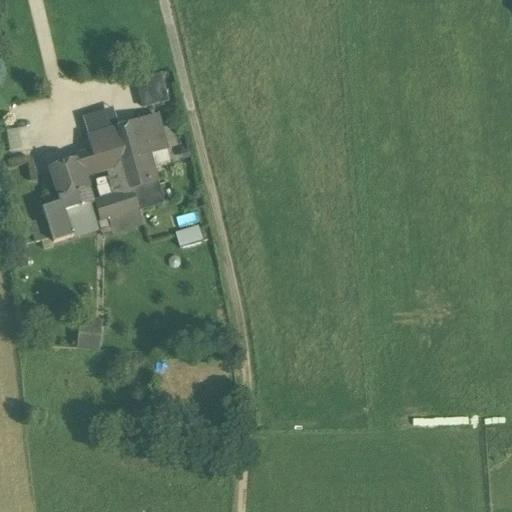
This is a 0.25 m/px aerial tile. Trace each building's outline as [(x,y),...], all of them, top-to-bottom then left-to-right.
[(161,76),(137,82),(143,109),(168,103),(161,76)] [(155,117),(113,130),(122,164),(129,192),(132,192),(156,186),(157,186),(148,154),(164,150),(155,117)] [(113,130),(87,138),(91,153),(95,172),(122,164),(113,130)] [(91,153),(76,157),(75,161),(80,176),(95,172),(91,153)] [(75,161),(48,170),(59,204),(63,214),(89,205),(80,176),(75,161)] [(156,186),(132,192),(138,210),(161,202),(156,186)] [(129,193),(93,205),(99,222),(106,220),(111,236),(143,226),(138,210),(132,192),(129,192),(129,193)] [(89,205),(63,214),(59,204),(40,209),(51,243),(97,229),(89,205)] [(106,220),(99,222),(104,238),(111,236),(106,220)] [(173,231),(176,246),(197,242),(194,227),(173,231)] [(96,352),(97,320),(73,319),(72,351),(96,352)]
